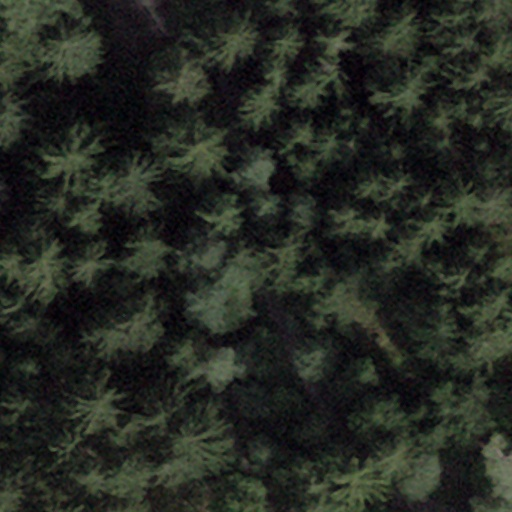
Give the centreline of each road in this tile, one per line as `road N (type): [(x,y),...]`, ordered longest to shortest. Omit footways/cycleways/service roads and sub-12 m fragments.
road 1 (track): [(430,511),(335,432),(251,189),(219,53),(130,15)]
road 2 (track): [(130,15),(230,445),(271,511)]
road 3 (track): [(0,191),(130,15)]
